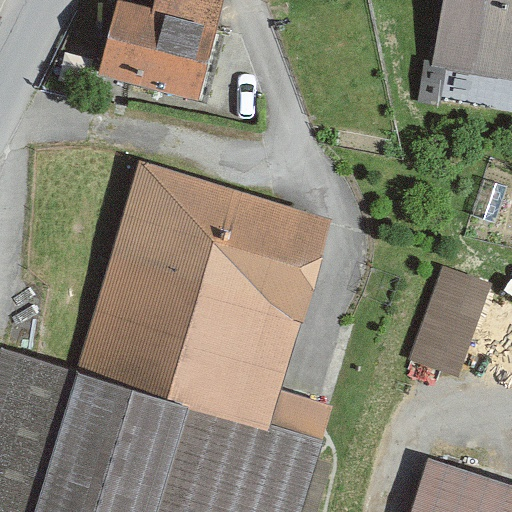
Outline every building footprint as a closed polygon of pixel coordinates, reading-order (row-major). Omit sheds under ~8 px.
[(221,0),(156,0),(153,18),(112,8),(94,83),(196,108),(221,0)] [(511,0),(440,0),(430,65),(424,64),(418,99),(511,114),(511,0)] [(328,224),(139,166),(73,381),(0,358),(0,511),(299,511),(330,411),(276,394),(328,224)] [(447,253),(410,347),(464,368),(501,274),(447,253)] [(511,511),(511,489),(425,463),(409,511),(511,511)]
